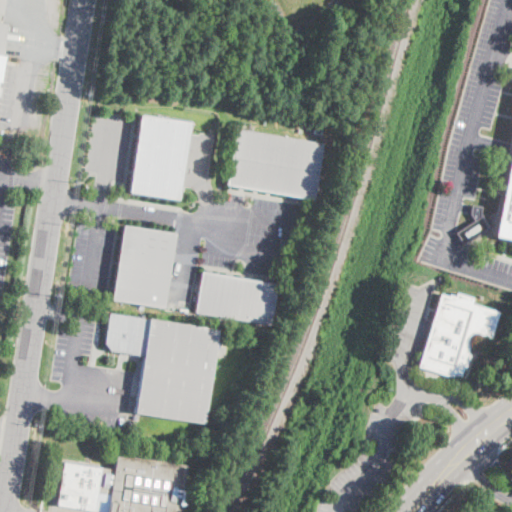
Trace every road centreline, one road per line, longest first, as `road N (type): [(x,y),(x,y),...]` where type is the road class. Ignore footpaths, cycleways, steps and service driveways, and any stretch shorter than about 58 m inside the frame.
road 1 (residential): [(2,511),(84,0)]
road 2 (primary): [(511,411),(470,444),(413,511)]
